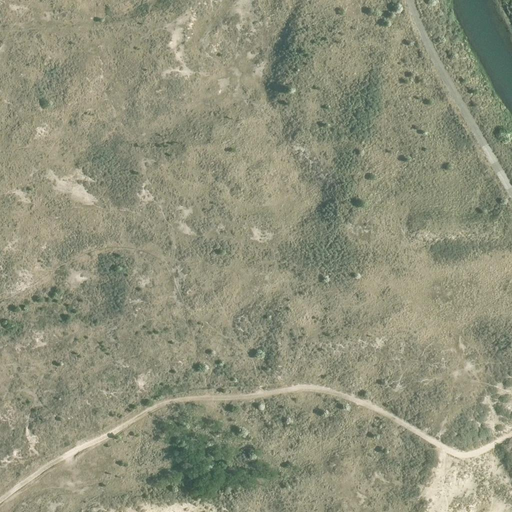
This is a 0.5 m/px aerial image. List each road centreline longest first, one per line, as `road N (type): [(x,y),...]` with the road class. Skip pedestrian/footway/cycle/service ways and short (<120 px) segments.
road 1 (unknown): [(0,501),(55,460),(181,399),(314,388),(368,405),(459,455),(511,434)]
road 2 (track): [(511,194),(409,0)]
